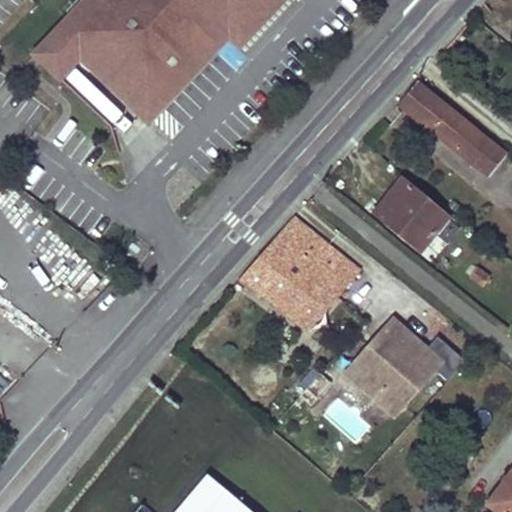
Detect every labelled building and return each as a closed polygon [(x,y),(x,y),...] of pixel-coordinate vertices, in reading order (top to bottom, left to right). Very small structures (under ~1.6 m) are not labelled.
[(78,56),(147,122),(227,37),(238,47),(282,0),(83,0),(33,53),(58,77),(78,56)] [(511,30),(492,14),(481,25),(505,45),(511,37),(511,30)] [(416,83),(397,104),(488,176),(506,155),(416,83)] [(402,179),(375,212),(380,216),(408,183),(402,179)] [(408,183),(380,216),(421,251),(448,217),(408,183)] [(293,216),(240,276),(297,323),(316,301),(329,310),(361,271),(293,216)] [(479,267),(471,277),(480,285),(488,274),(479,267)] [(488,274),(480,285),(483,288),(492,278),(488,274)] [(397,334),(402,328),(391,319),(386,324),(397,334)] [(426,350),(402,328),(397,334),(386,324),(355,359),(366,368),(361,374),(399,408),(434,369),(420,356),(426,350)] [(280,341),(268,356),(275,361),(288,347),(280,341)] [(420,356),(434,369),(440,362),(426,350),(420,356)] [(392,415),(399,408),(361,374),(366,368),(355,359),(344,372),(392,415)] [(511,511),(511,475),(489,506),(497,511),(511,511)] [(250,511),(211,476),(179,511),(250,511)]
